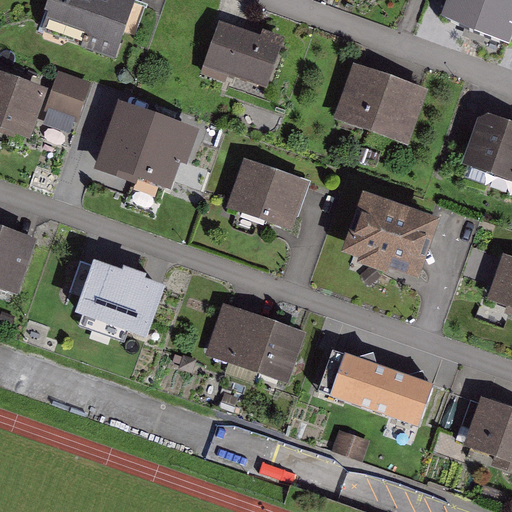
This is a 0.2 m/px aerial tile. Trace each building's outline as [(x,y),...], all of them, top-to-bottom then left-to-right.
[(54,0),(44,29),(115,54),(131,6),(112,0),(54,0)] [(511,23),(511,0),(453,0),(447,19),(506,40),(511,23)] [(218,22),(202,68),(269,91),(285,45),(218,22)] [(423,94),(354,68),(335,121),(404,146),(423,94)] [(47,92),(0,74),(0,128),(29,139),(47,92)] [(95,88),(62,74),(47,108),(80,122),(95,88)] [(192,134),(120,108),(99,165),(171,192),(192,134)] [(511,128),(480,117),(462,165),(511,183),(511,128)] [(305,186),(246,165),(230,211),(289,232),(305,186)] [(435,224),(364,201),(347,255),(418,278),(435,224)] [(30,246),(0,234),(0,285),(14,291),(30,246)] [(511,262),(505,260),(490,305),(511,312),(511,262)] [(163,291),(92,266),(74,316),(145,341),(163,291)] [(310,338),(224,308),(208,356),(293,385),(310,338)] [(382,374),(336,358),(323,393),(370,409),(382,374)] [(428,390),(382,374),(370,409),(416,425),(428,390)] [(511,414),(478,402),(460,448),(511,467),(511,414)] [(338,460),(364,465),(367,448),(341,444),(338,460)]
